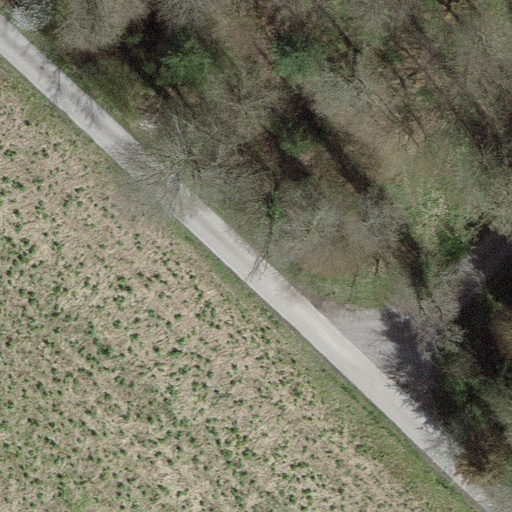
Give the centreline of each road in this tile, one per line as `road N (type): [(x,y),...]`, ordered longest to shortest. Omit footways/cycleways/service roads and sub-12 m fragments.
road 1 (residential): [(506,511),(0,35)]
road 2 (track): [(511,227),(385,390)]
road 3 (track): [(511,414),(385,390)]
